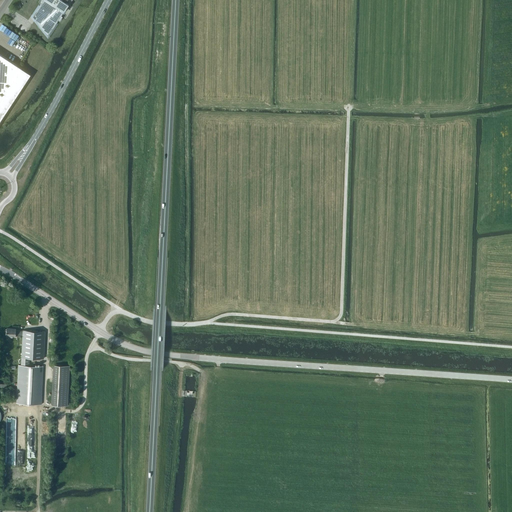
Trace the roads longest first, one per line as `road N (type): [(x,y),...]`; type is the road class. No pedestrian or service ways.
road 1 (trunk): [(175,0),(148,511)]
road 2 (secondary): [(511,379),(179,356),(140,350),(99,330)]
road 3 (tertiary): [(37,132),(107,0)]
